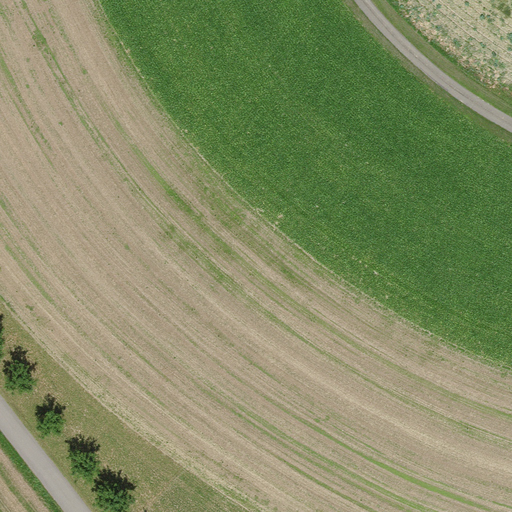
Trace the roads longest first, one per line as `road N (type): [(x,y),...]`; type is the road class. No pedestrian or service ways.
road 1 (track): [(362,0),(417,60),(511,125)]
road 2 (unclassified): [(75,511),(0,415)]
